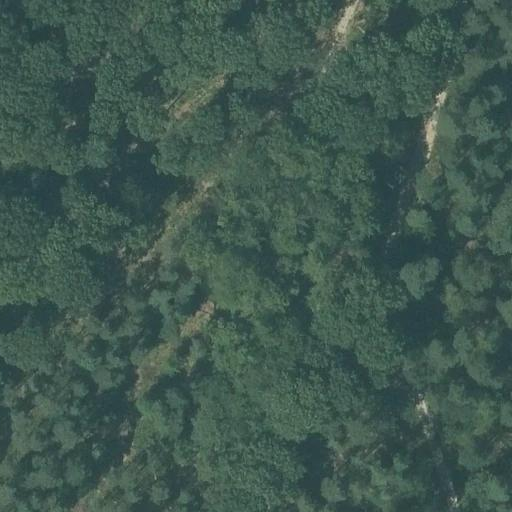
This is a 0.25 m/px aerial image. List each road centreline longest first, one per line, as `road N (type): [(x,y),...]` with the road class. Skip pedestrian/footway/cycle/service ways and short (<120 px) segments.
road 1 (track): [(327,358),(289,304),(277,271),(277,235),(280,197),(349,0)]
road 2 (track): [(381,257),(404,206),(463,0)]
road 3 (track): [(460,511),(381,257)]
road 4 (track): [(327,358),(254,511)]
